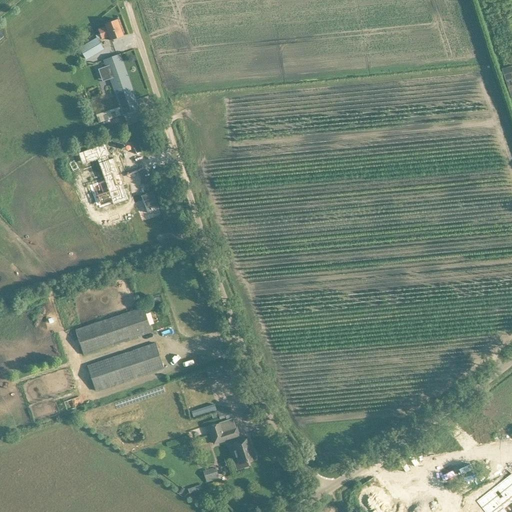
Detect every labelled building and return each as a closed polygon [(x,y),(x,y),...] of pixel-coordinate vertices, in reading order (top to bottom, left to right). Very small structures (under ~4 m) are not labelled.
[(110,35),(112,40),(124,36),(118,19),(106,24),(107,26),(99,29),(102,38),(110,35)] [(79,48),(86,59),(104,49),(97,38),(79,48)] [(111,58),(104,60),(123,116),(140,110),(120,54),(111,58)] [(98,122),(113,117),(114,119),(119,117),(117,109),(109,111),(105,101),(93,105),(98,122)] [(111,199),(101,203),(104,212),(114,208),(116,212),(131,207),(129,202),(128,203),(124,192),(125,191),(117,165),(101,170),(111,199)] [(153,191),(141,196),(148,213),(159,209),(153,191)] [(76,330),(84,355),(152,332),(144,307),(76,330)] [(87,365),(96,391),(154,371),(164,368),(156,343),(87,365)] [(207,371),(211,381),(233,373),(229,363),(207,371)] [(195,417),(218,410),(215,403),(192,411),(195,417)] [(230,408),(224,410),(227,419),(233,417),(230,408)] [(234,419),(209,427),(215,444),(239,436),(234,419)] [(249,466),(248,462),(255,459),(255,458),(256,456),(255,452),(253,451),(249,439),(231,445),(233,451),(236,451),(238,457),(233,459),(237,470),(249,466)] [(464,454),(411,484),(419,499),(473,468),(464,454)] [(204,472),(207,483),(219,479),(215,469),(204,472)] [(511,511),(511,470),(476,501),(484,511),(511,511)]
